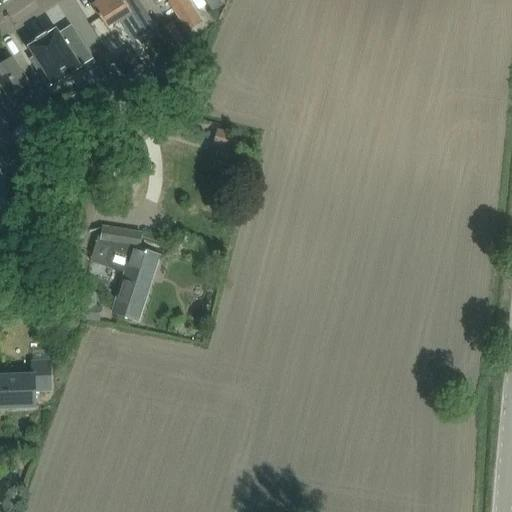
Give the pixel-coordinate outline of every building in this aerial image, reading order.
[(104,0),(93,8),(106,28),(118,21),(133,44),(146,35),(156,28),(138,0),(104,0)] [(202,23),(187,0),(152,0),(155,5),(163,0),(167,0),(188,32),(202,23)] [(204,0),(212,12),(225,3),(223,0),(204,0)] [(26,18),(37,34),(56,21),(46,5),(26,18)] [(186,46),(172,25),(161,32),(175,53),(186,46)] [(35,54),(30,57),(50,89),(66,78),(70,76),(81,69),(93,62),(72,29),(60,37),(57,31),(31,47),(35,54)] [(136,43),(113,58),(122,72),(146,58),(136,43)] [(0,67),(0,83),(10,100),(17,109),(26,104),(40,127),(60,114),(60,113),(48,94),(38,80),(30,85),(13,59),(0,67)] [(98,68),(84,76),(94,94),(108,85),(98,68)] [(13,131),(5,136),(13,148),(20,142),(13,131)] [(76,194),(65,220),(88,230),(109,184),(117,166),(113,164),(117,155),(88,141),(79,159),(65,189),(76,194)] [(112,270),(126,273),(113,316),(138,324),(159,256),(140,250),(143,233),(104,227),(100,245),(109,248),(106,259),(112,270)] [(175,244),(172,253),(184,257),(187,248),(175,244)] [(77,291),(76,297),(71,296),(67,315),(93,319),(100,294),(77,291)] [(0,409),(36,408),(35,394),(54,394),(53,361),(32,361),(32,374),(0,374),(0,409)]
